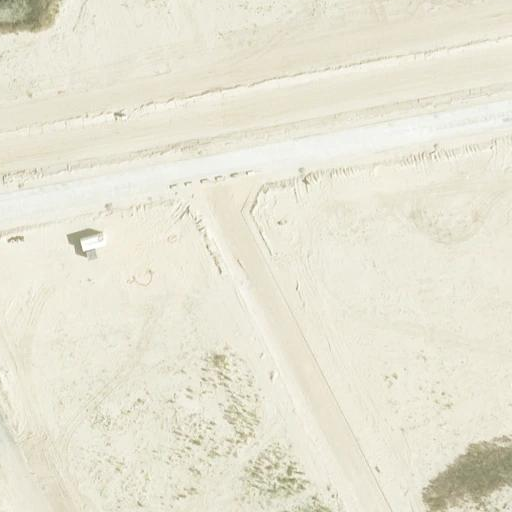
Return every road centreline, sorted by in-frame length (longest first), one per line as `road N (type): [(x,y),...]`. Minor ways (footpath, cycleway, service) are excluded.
road 1 (residential): [(224,184),(384,511)]
road 2 (tertiary): [(511,133),(224,184)]
road 3 (tertiary): [(224,184),(0,224)]
